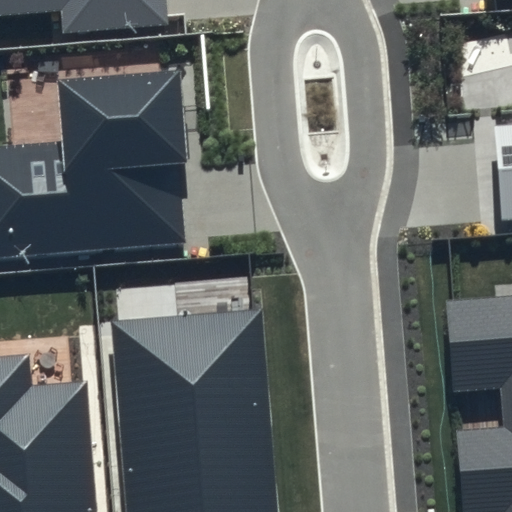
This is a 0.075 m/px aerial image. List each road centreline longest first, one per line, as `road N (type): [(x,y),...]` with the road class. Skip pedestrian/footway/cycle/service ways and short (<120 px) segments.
road 1 (residential): [(352,511),(328,228)]
road 2 (residential): [(323,0),(352,33),(367,136),(362,180),(328,228)]
road 3 (residential): [(328,228),(289,183),(278,110),(277,40),(300,0)]
